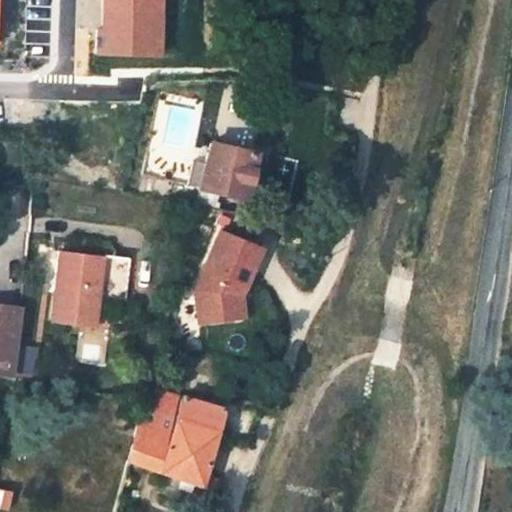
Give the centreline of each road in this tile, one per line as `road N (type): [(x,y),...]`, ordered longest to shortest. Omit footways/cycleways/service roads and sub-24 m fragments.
road 1 (tertiary): [(511,84),(459,511)]
road 2 (track): [(232,511),(243,466),(314,306)]
road 3 (residential): [(0,88),(64,89),(67,0)]
